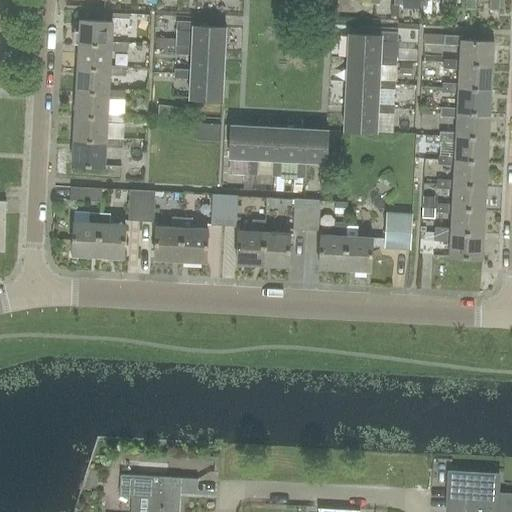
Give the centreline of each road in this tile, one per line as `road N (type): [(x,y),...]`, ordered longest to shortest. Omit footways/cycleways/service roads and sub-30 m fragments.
road 1 (unclassified): [(31,295),(511,315)]
road 2 (residential): [(31,295),(53,0)]
road 3 (residential): [(418,511),(408,500),(234,511)]
